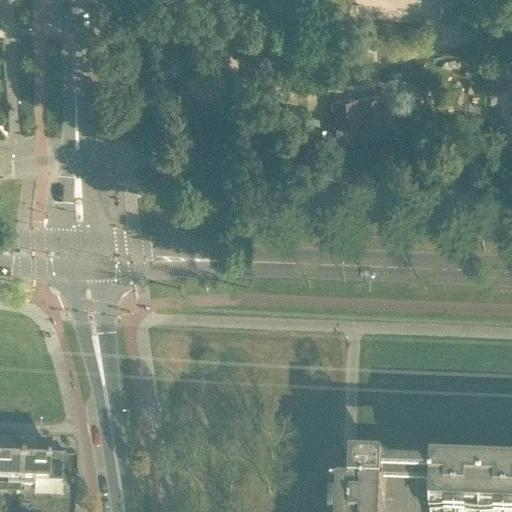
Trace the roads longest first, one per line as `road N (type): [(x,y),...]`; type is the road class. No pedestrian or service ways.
road 1 (secondary): [(511,271),(247,261)]
road 2 (secondary): [(76,158),(67,0)]
road 3 (secondary): [(247,261),(95,242)]
road 4 (secondary): [(99,270),(247,261)]
road 5 (secondary): [(69,269),(103,390)]
road 6 (secondary): [(122,511),(103,390)]
road 7 (secondary): [(103,390),(99,270)]
